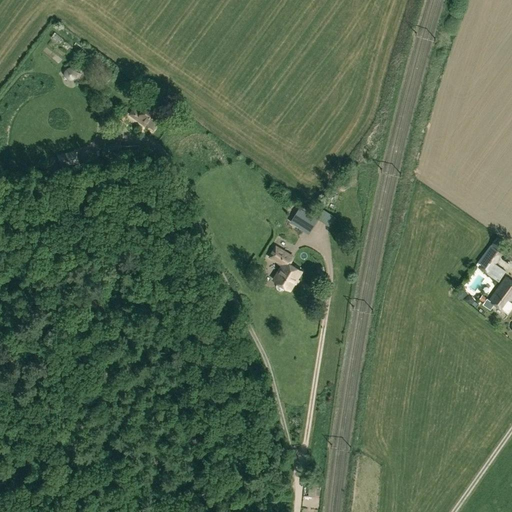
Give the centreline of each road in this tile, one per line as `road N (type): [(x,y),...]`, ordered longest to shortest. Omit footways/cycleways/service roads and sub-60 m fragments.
road 1 (track): [(123,137),(152,142),(172,165),(264,355),(301,465)]
road 2 (track): [(296,511),(327,302)]
